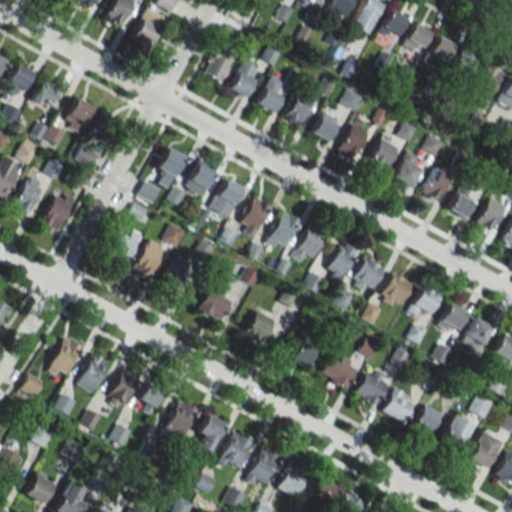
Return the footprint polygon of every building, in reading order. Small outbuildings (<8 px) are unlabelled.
[(86,8),(90,0),(70,0),(86,8)] [(128,0),(115,24),(99,15),(107,0),(128,0)] [(168,12),(173,0),(153,0),(152,4),(168,12)] [(328,0),(324,8),(340,17),(349,0),(328,0)] [(362,34),(378,4),(371,0),(358,0),(345,25),(362,34)] [(403,17),(386,8),(374,31),(391,40),(403,17)] [(153,26),(144,43),(127,34),(136,17),(153,26)] [(398,44),(415,53),(427,31),(409,22),(398,44)] [(451,44),(433,35),(425,53),(442,62),(451,44)] [(217,82),(230,56),(211,46),(198,73),(217,82)] [(476,57),(459,49),(449,68),(466,77),(476,57)] [(223,88),(240,98),(256,69),(240,59),(223,88)] [(469,90),(485,98),(499,70),(484,62),(469,90)] [(27,72),(18,88),(1,79),(10,63),(27,72)] [(410,70),(398,65),(392,77),(404,82),(410,70)] [(281,95),(272,87),(277,81),(270,75),(250,99),(266,112),(281,95)] [(508,109),(511,101),(511,78),(507,75),(492,100),(508,109)] [(54,89),(45,105),(29,96),(38,80),(54,89)] [(335,102),(349,110),(357,95),(343,88),(335,102)] [(87,106),(78,122),(61,113),(70,97),(87,106)] [(303,104),(287,100),(281,119),(297,124),(303,104)] [(0,107),(0,122),(13,122),(13,107),(0,107)] [(307,133),(324,142),(336,120),(318,111),(307,133)] [(92,135),(110,135),(110,115),(92,115),(92,135)] [(332,150),(348,158),(362,131),(347,123),(332,150)] [(396,143),(379,132),(361,161),(378,171),(396,143)] [(418,148),(431,154),(438,141),(426,135),(418,148)] [(24,163),(33,145),(20,138),(10,156),(24,163)] [(93,154),(79,146),(71,159),(85,167),(93,154)] [(150,169),(167,178),(180,156),(163,146),(150,169)] [(407,163),(412,156),(404,150),(385,176),(403,189),(417,170),(407,163)] [(0,196),(16,165),(0,156),(0,196)] [(416,192),(434,201),(448,173),(430,164),(416,192)] [(197,195),(208,173),(191,165),(180,187),(197,195)] [(40,184),(24,174),(7,205),(23,214),(40,184)] [(132,193),(148,203),(156,189),(140,179),(132,193)] [(204,206),(222,216),(236,191),(217,181),(204,206)] [(458,217),(472,194),(456,185),(443,208),(458,217)] [(54,230),(70,198),(52,190),(36,222),(54,230)] [(249,235),(264,202),(249,195),(233,227),(249,235)] [(471,223),(485,231),(499,204),(485,196),(471,223)] [(261,242),(279,251),(295,219),(277,210),(261,242)] [(511,246),(511,214),(510,214),(497,238),(511,246)] [(171,245),(179,230),(166,223),(158,239),(171,245)] [(227,245),(233,232),(221,227),(215,240),(227,245)] [(296,260),(300,253),(308,257),(319,235),(302,227),(288,256),(296,260)] [(124,236),(120,233),(103,254),(116,265),(139,238),(130,229),(124,236)] [(160,247),(144,238),(126,268),(143,278),(160,247)] [(200,261),(209,246),(197,239),(188,254),(200,261)] [(351,248),(335,241),(320,273),(337,280),(351,248)] [(190,266),(173,254),(156,279),(173,291),(190,266)] [(365,292),(378,266),(359,256),(346,282),(365,292)] [(405,285),(384,275),(373,298),(394,308),(405,285)] [(341,309),(348,293),(334,287),(328,303),(341,309)] [(403,309),(421,319),(434,297),(415,287),(403,309)] [(194,309),(217,319),(226,298),(203,288),(194,309)] [(462,310),(444,301),(433,324),(451,333),(462,310)] [(367,322),(376,309),(365,302),(357,316),(367,322)] [(271,319),(251,309),(239,332),(259,342),(271,319)] [(458,338),(478,348),(489,325),(469,315),(458,338)] [(483,361),(501,370),(511,346),(511,339),(497,332),(483,361)] [(78,343),(60,335),(43,370),(60,378),(78,343)] [(310,347),(293,340),(286,359),(303,366),(310,347)] [(426,357),(439,364),(448,349),(434,342),(426,357)] [(106,361),(90,351),(71,383),(87,393),(106,361)] [(316,373),(342,388),(355,365),(337,355),(334,359),(326,354),(316,373)] [(386,378),(364,366),(349,393),(370,405),(386,378)] [(102,397),(117,405),(133,376),(118,368),(102,397)] [(31,396),(39,380),(24,372),(16,388),(31,396)] [(145,414),(159,391),(143,382),(133,398),(142,403),(138,410),(145,414)] [(377,412),(398,422),(410,398),(389,387),(377,412)] [(71,400),(57,392),(49,406),(64,414),(71,400)] [(464,410),(481,418),(490,401),(474,392),(464,410)] [(176,439),(190,407),(173,399),(159,431),(176,439)] [(408,427),(425,435),(437,412),(420,403),(408,427)] [(204,451),(221,424),(203,413),(191,435),(199,439),(195,446),(204,451)] [(438,437),(455,446),(467,424),(451,414),(438,437)] [(117,445),(126,430),(114,423),(105,437),(117,445)] [(495,440),(477,431),(463,459),(481,468),(495,440)] [(0,477),(10,481),(19,454),(0,447),(0,477)] [(273,457),(256,449),(241,479),(258,488),(273,457)] [(510,486),(511,482),(511,453),(503,449),(490,476),(510,486)] [(299,474),(280,467),(272,488),(290,495),(299,474)] [(52,481),(33,470),(19,494),(38,505),(52,481)] [(323,506),(334,489),(315,478),(305,495),(323,506)] [(49,510),(52,511),(76,511),(86,493),(65,482),(49,510)] [(217,500),(232,509),(241,494),(226,485),(217,500)] [(329,511),(353,511),(359,498),(340,489),(329,511)] [(182,511),(187,503),(174,497),(167,511),(182,511)] [(265,511),(268,508),(255,501),(249,511),(265,511)]
